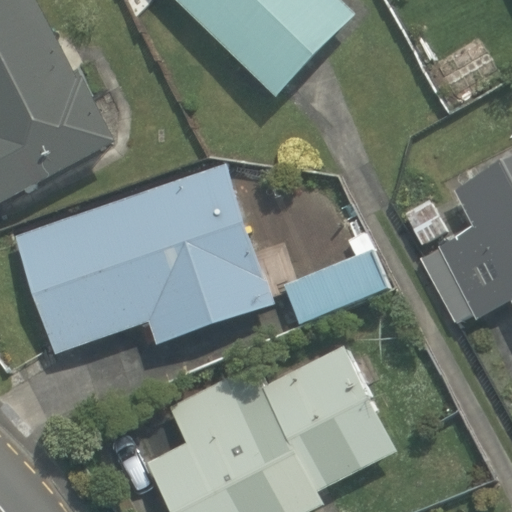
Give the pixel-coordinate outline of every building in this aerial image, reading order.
[(0,231),(153,154),(118,86),(101,95),(53,0),(14,0),(0,7),(0,231)] [(377,29),(346,0),(181,0),(298,111),(377,29)] [(176,354),(287,323),(244,170),(26,232),(64,365),(171,335),(176,354)] [(511,187),(466,213),(478,235),(431,261),(475,340),(511,320),(511,187)] [(404,296),(385,256),(304,293),(323,334),(404,296)] [(408,458),(353,334),(143,427),(180,511),(346,511),(337,490),(408,458)]
